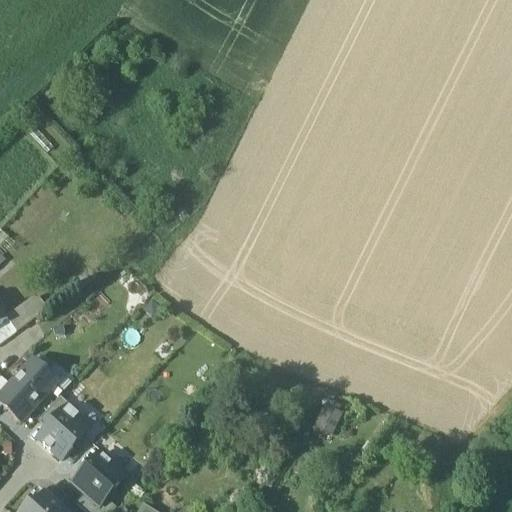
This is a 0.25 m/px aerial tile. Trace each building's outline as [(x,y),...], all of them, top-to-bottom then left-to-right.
[(37,299),(6,322),(7,324),(15,335),(47,312),(37,299)] [(0,328),(0,345),(15,335),(7,324),(0,328)] [(0,407),(2,410),(21,426),(55,388),(44,378),(46,376),(33,365),(3,398),(0,402),(0,407)] [(60,401),(38,425),(47,433),(67,411),(69,409),(60,401)] [(330,440),(342,416),(322,407),(311,431),(330,440)] [(39,443),(63,464),(88,435),(76,424),(79,421),(67,411),(47,433),(39,443)] [(85,499),(98,511),(106,502),(115,492),(114,491),(123,481),(110,470),(113,468),(101,457),(73,488),(85,499)] [(80,511),(115,511),(116,511),(106,502),(98,511),(85,499),(77,508),(80,511)] [(56,511),(44,501),(34,511),(33,511),(31,510),(28,511),(56,511)]
